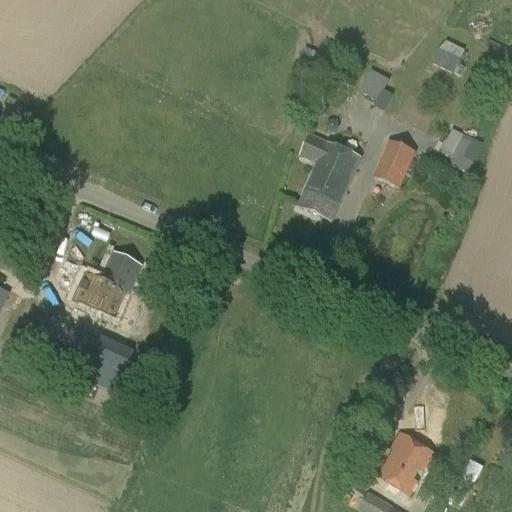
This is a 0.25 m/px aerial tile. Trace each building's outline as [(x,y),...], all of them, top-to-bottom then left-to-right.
[(509,53),(489,43),(482,58),(503,67),(509,53)] [(431,67),(452,76),(462,54),(448,47),(444,56),(437,53),(431,67)] [(301,61),(313,66),(317,55),(305,50),(301,61)] [(378,103),(390,82),(371,72),(359,94),(378,103)] [(468,175),(482,146),(452,132),(440,156),(451,161),(448,167),(468,175)] [(318,166),(298,210),(331,224),(360,161),(309,138),(300,158),(318,166)] [(372,179),(400,192),(416,155),(390,142),(372,179)] [(102,284),(99,283),(88,306),(124,323),(135,300),(128,297),(141,269),(115,257),(102,284)] [(132,352),(96,335),(88,352),(76,376),(112,393),(132,352)] [(390,453),(392,454),(377,479),(410,500),(435,459),(399,437),(390,453)] [(394,511),(357,489),(347,484),(340,495),(334,491),(330,498),(345,507),(353,511),(394,511)]
